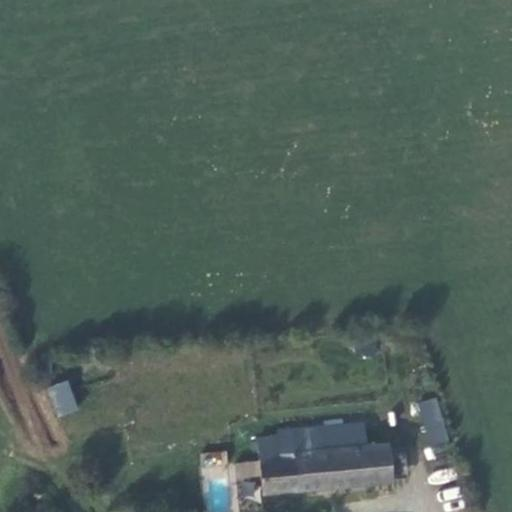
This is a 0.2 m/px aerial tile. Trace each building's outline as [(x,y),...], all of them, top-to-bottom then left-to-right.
[(47,387),(56,417),(78,410),(69,380),(47,387)] [(425,447),(448,441),(437,397),(414,402),(425,447)] [(370,423),(364,422),(282,429),(282,438),(263,439),(265,489),(396,478),(393,440),(371,441),(370,423)] [(201,452),(201,465),(227,465),(227,452),(201,452)] [(258,460),(233,465),(236,480),(261,475),(258,460)]
